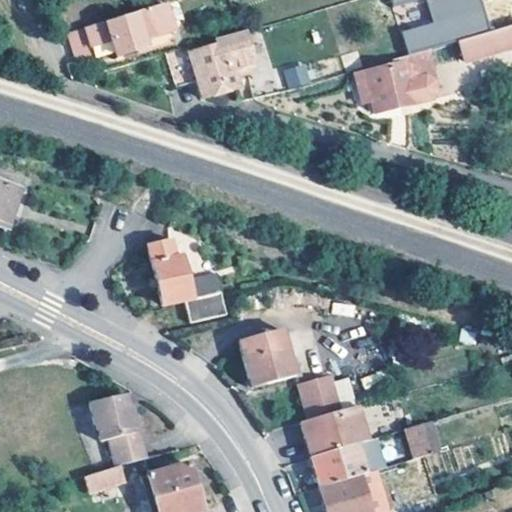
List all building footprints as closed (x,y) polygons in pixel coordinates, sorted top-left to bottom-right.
[(401,30),(406,51),(488,30),(479,0),(390,0),(392,5),(410,0),(427,0),(433,22),(401,30)] [(153,7),(160,31),(166,29),(160,5),(153,7)] [(138,38),(160,31),(153,7),(103,21),(67,32),(73,56),(89,51),(91,57),(112,50),(113,54),(140,45),(138,38)] [(511,46),(511,24),(456,41),(462,61),(511,46)] [(222,37),(223,42),(165,58),(173,86),(195,81),(199,97),(235,87),(230,69),(252,63),(243,31),(222,37)] [(430,66),(426,50),(390,60),(391,66),(364,73),(370,100),(372,113),(411,104),(429,99),(437,90),(434,80),(424,76),(422,68),(430,66)] [(89,51),(73,56),(75,61),(91,57),(89,51)] [(138,81),(133,62),(110,69),(115,88),(138,81)] [(289,89),(310,81),(303,62),(282,70),(289,89)] [(434,80),(430,66),(422,68),(424,76),(434,80)] [(370,100),(364,73),(353,75),(360,103),(370,100)] [(18,187),(0,181),(0,226),(5,228),(18,187)] [(181,303),(216,294),(215,291),(217,290),(214,277),(183,283),(177,254),(170,255),(167,239),(147,243),(143,246),(157,305),(180,300),(181,303)] [(222,314),(216,294),(181,303),(185,322),(222,314)] [(292,376),(280,333),(236,345),(247,388),(292,376)] [(340,404),(354,401),(349,377),(335,380),(340,404)] [(331,378),(298,387),(306,419),(341,409),(331,378)] [(102,444),(109,469),(141,460),(129,415),(121,417),(119,410),(116,398),(82,407),(88,429),(92,428),(96,445),(102,444)] [(304,436),(310,455),(363,439),(354,406),(341,409),(306,419),(296,422),(300,437),(304,436)] [(129,415),(127,408),(119,410),(121,417),(129,415)] [(437,451),(427,419),(417,423),(427,453),(437,451)] [(427,453),(417,423),(400,428),(410,459),(427,453)] [(314,487),(371,470),(380,468),(371,437),(363,439),(310,455),(306,457),(314,487)] [(199,511),(185,463),(145,475),(141,460),(109,469),(92,473),(82,477),(86,491),(143,475),(153,511),(199,511)] [(383,511),(371,470),(314,487),(321,511),(383,511)] [(499,486),(497,480),(490,482),(492,488),(499,486)]
